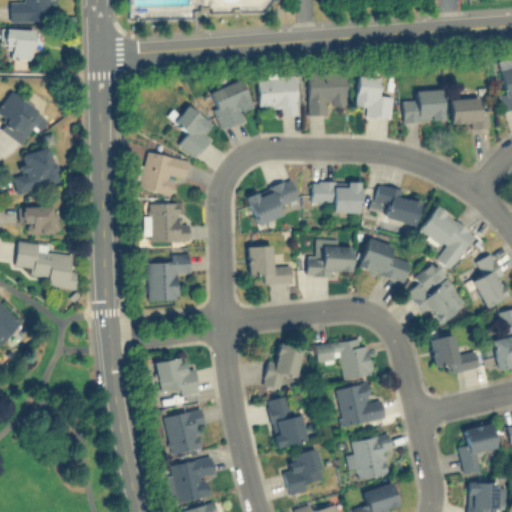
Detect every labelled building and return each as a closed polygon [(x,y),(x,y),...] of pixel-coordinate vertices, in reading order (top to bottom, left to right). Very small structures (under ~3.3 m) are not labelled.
[(7,0),(7,18),(45,18),(45,6),(52,6),(52,0),(7,0)] [(0,26),(0,46),(8,46),(8,57),(29,57),(30,27),(0,26)] [(511,107),(511,62),(510,63),(509,57),(494,59),(501,109),(511,107)] [(304,112),(323,112),(323,102),(342,102),(342,73),(304,73),(304,112)] [(294,112),(293,74),(254,75),(255,105),(277,105),(277,113),(294,112)] [(362,114),(387,116),(389,95),(377,94),(378,76),(354,74),(352,103),(363,104),(362,114)] [(205,90),(218,127),(242,118),(238,108),(248,105),(238,78),(205,90)] [(400,120),(440,118),(438,87),(410,89),(411,99),(399,100),(400,120)] [(0,130),(19,143),(31,125),(38,130),(47,116),(8,89),(0,101),(0,114),(5,118),(0,124),(0,130)] [(485,124),(485,107),(476,107),(476,96),(446,97),(447,126),(485,124)] [(189,154),(212,126),(185,102),(170,120),(184,132),(175,142),(189,154)] [(56,181),(46,144),(15,153),(20,172),(9,175),(13,192),(56,181)] [(184,158),(143,149),(134,186),(166,193),(170,175),(180,177),(184,158)] [(254,222),(278,213),(275,204),(295,197),(288,177),(243,193),(254,222)] [(356,180),(308,179),(308,201),(330,201),(330,211),(356,211),(356,180)] [(366,211),(412,222),(417,200),(400,196),(402,189),(373,181),(366,211)] [(185,240),(185,220),(174,220),(174,201),(142,201),(142,229),(148,229),(148,239),(185,240)] [(432,257),(447,267),(472,231),(431,203),(414,228),(440,246),(432,257)] [(52,204),(16,204),(16,221),(24,221),(24,232),(52,232),(52,204)] [(389,244),(364,235),(354,265),(399,280),(406,260),(386,253),(389,244)] [(72,287),(74,268),(68,267),(69,253),(45,250),(46,242),(14,238),(11,263),(28,265),(27,273),(44,274),(43,284),(72,287)] [(303,252),(303,273),(347,274),(348,239),(313,238),(313,252),(303,252)] [(243,244),(244,271),(257,271),(257,281),(288,280),(287,262),(269,263),(268,243),(243,244)] [(144,298),(174,297),(174,271),(185,271),(185,251),(165,252),(165,261),(143,261),(144,298)] [(499,273),(487,251),(470,260),(477,274),(468,278),(481,304),(503,293),(494,276),(499,273)] [(409,276),(414,282),(403,291),(419,310),(424,306),(437,321),(463,299),(430,259),(409,276)] [(0,338),(18,321),(0,303),(0,338)] [(511,306),(496,308),(498,330),(511,329),(511,306)] [(430,364),(444,362),(445,370),(474,365),(471,348),(453,351),(450,332),(425,336),(430,364)] [(511,333),(489,336),(492,365),(511,363),(511,333)] [(313,360),(336,357),(338,376),(368,372),(365,344),(355,345),(354,336),(311,342),(313,360)] [(298,346),(275,341),(271,359),(264,357),(259,383),(277,387),(279,374),(292,376),(298,346)] [(177,393),(194,390),(190,365),(180,366),(178,355),(151,360),(156,389),(176,386),(177,393)] [(380,416),(377,397),(365,399),(362,381),(332,386),(338,423),(380,416)] [(272,445),(303,438),(297,411),(287,413),(283,394),(262,398),(272,445)] [(160,414),(167,451),(200,444),(193,407),(160,414)] [(460,427),(463,442),(454,444),(459,471),(476,467),(472,449),(492,446),(488,422),(460,427)] [(511,422),(503,424),(506,442),(511,440),(511,422)] [(378,450),(387,448),(384,432),(347,439),(349,451),(342,452),(345,469),(353,468),(355,476),(382,471),(378,450)] [(318,475),(313,447),(285,452),(287,464),(279,466),(284,492),(303,488),(301,478),(318,475)] [(163,462),(170,500),(204,494),(201,473),(210,472),(207,455),(163,462)] [(501,506),(501,480),(463,480),(463,511),(485,511),(485,506),(501,506)] [(357,489),(361,502),(349,505),(350,511),(381,511),(396,508),(388,481),(357,489)] [(179,511),(210,511),(208,501),(178,508),(179,511)] [(335,511),(333,502),(309,508),(307,502),(289,507),(290,511),(335,511)]
